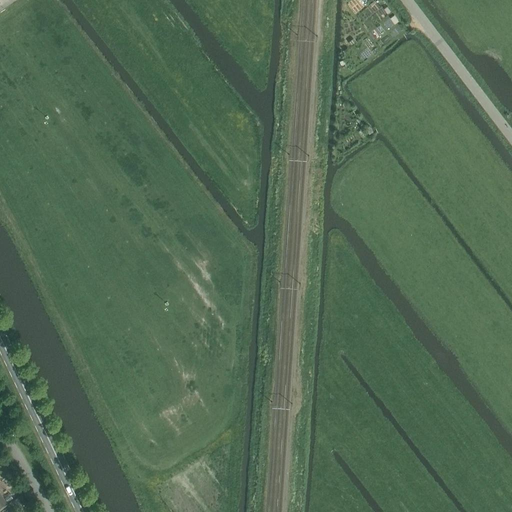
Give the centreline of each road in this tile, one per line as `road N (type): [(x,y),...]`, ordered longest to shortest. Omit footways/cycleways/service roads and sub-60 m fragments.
road 1 (primary): [(84,511),(0,337)]
road 2 (tertiary): [(511,138),(406,0)]
